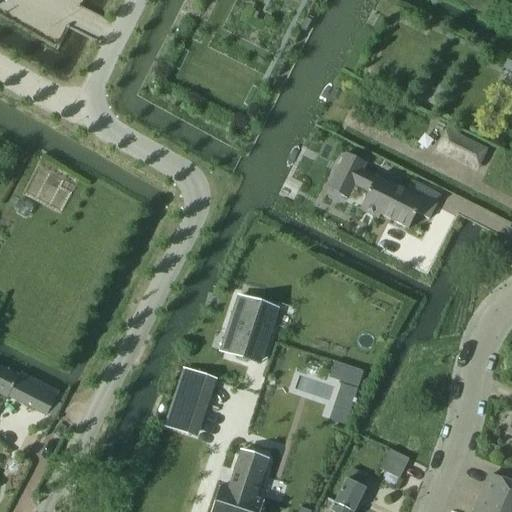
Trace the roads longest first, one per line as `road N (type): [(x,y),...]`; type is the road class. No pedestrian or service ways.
road 1 (residential): [(76,114),(186,170),(197,194),(194,221),(50,511)]
road 2 (residential): [(511,302),(476,360),(468,418),(431,511)]
road 3 (residential): [(134,0),(76,114)]
